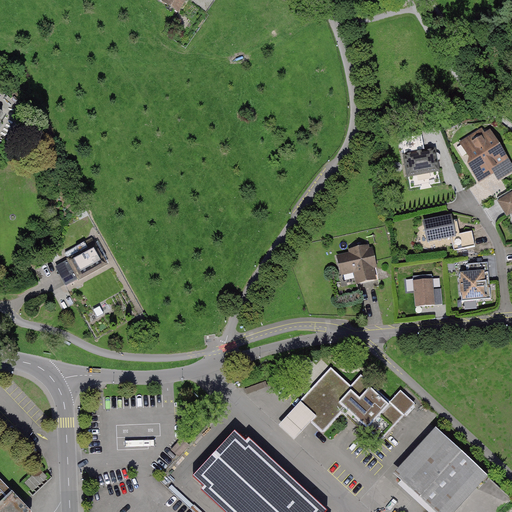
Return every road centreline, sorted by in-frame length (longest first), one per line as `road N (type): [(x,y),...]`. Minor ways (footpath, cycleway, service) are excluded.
road 1 (residential): [(511,319),(310,342),(219,362)]
road 2 (residential): [(55,382),(169,377),(219,362)]
road 3 (residential): [(55,382),(65,406),(72,511)]
